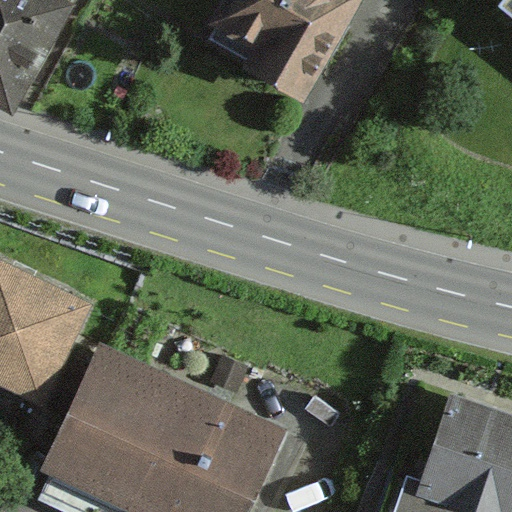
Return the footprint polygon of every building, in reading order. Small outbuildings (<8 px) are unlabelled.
[(75,0),(0,0),(0,98),(18,108),(75,0)] [(368,3),(362,0),(246,0),(230,28),(278,56),(261,87),(305,113),(368,3)] [(511,0),(506,0),(497,12),(511,23),(511,0)] [(98,312),(0,264),(0,388),(50,412),(98,312)] [(249,511),(285,437),(101,351),(47,465),(145,511),(249,511)] [(511,511),(511,427),(454,409),(422,506),(439,511),(511,511)]
